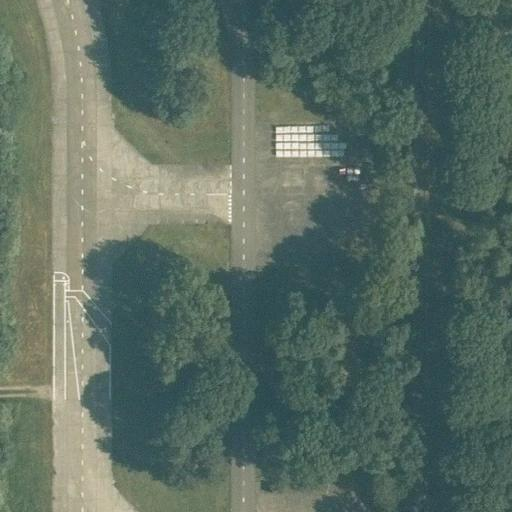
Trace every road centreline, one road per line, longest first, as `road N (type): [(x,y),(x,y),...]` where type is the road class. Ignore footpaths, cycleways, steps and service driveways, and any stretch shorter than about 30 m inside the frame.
road 1 (unclassified): [(242,511),(243,0)]
road 2 (track): [(454,0),(455,511)]
